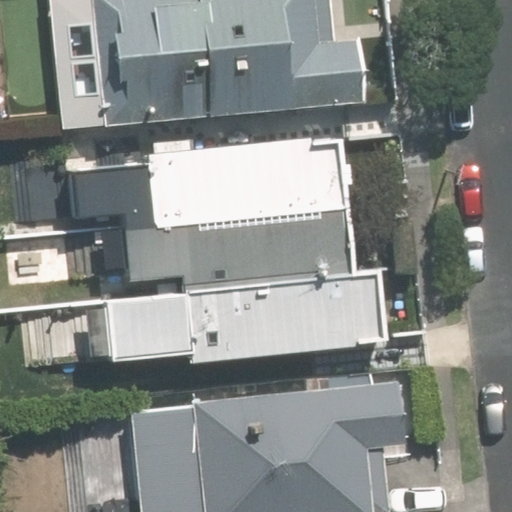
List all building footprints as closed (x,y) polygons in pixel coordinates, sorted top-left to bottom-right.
[(97,0),(112,131),(364,103),(356,34),(323,38),(318,0),(97,0)] [(185,288),(363,269),(349,136),(74,164),(80,216),(124,211),(131,279),(183,273),(185,288)] [(192,358),(370,340),(363,269),(185,288),(109,296),(116,359),(191,351),(192,358)] [(131,410),(141,511),(382,511),(375,444),(405,441),(398,382),(131,410)] [(24,511),(25,489),(0,488),(0,511),(24,511)]
